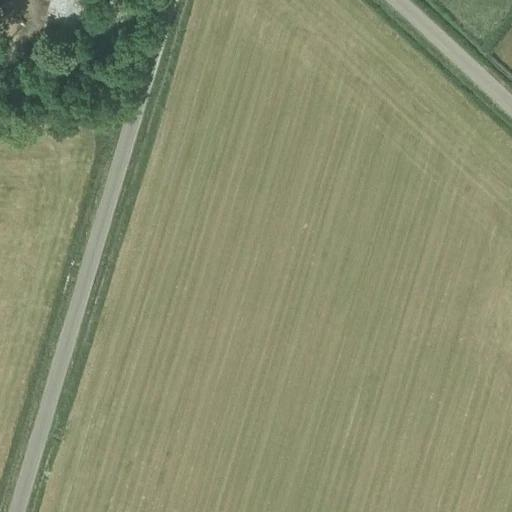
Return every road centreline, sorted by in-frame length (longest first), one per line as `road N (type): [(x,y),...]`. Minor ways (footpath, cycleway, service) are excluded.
road 1 (unclassified): [(18,511),(171,0)]
road 2 (unclassified): [(511,105),(397,0)]
